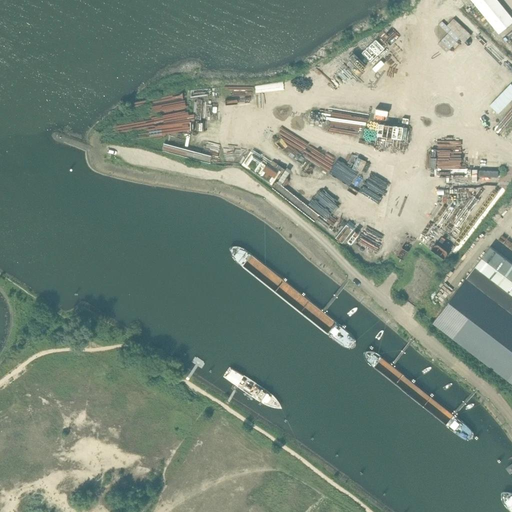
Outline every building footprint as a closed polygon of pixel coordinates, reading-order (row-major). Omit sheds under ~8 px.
[(511,22),(511,17),(498,0),(471,0),(499,34),(511,22)] [(432,6),(432,13),(438,13),(438,18),(443,18),(443,6),(432,6)] [(466,40),(479,26),(461,10),(449,24),(466,40)] [(380,24),(390,37),(396,32),(386,19),(380,24)] [(405,24),(398,30),(414,47),(420,41),(405,24)] [(376,27),(371,32),(396,58),(401,53),(376,27)] [(367,55),(376,48),(366,36),(357,43),(367,55)] [(488,45),(496,54),(502,48),(494,40),(488,45)] [(339,59),(328,59),(328,68),(338,69),(339,59)] [(299,72),(281,77),(283,85),(301,79),(299,72)] [(185,116),(213,116),(213,99),(185,100),(185,116)] [(375,114),(374,127),(400,131),(402,117),(375,114)] [(275,147),(275,139),(267,139),(265,137),(259,141),(252,138),(261,137),(260,126),(255,123),(252,125),(245,125),(239,131),(239,136),(234,140),(231,145),(240,150),(246,140),(253,144),(241,155),(251,160),(250,161),(259,166),(264,162),(264,168),(270,163),(266,171),(271,176),(279,162),(268,156),(267,152),(271,154),(275,147)] [(301,164),(308,153),(304,150),(297,161),(301,164)] [(282,163),(288,166),(291,157),(286,154),(282,163)] [(470,161),(433,160),(433,168),(470,169),(470,161)] [(352,180),(362,164),(357,161),(347,177),(352,180)] [(334,172),(336,167),(330,164),(327,169),(334,172)] [(511,263),(490,247),(433,321),(511,381),(511,263)] [(236,370),(230,367),(223,376),(229,381),(237,387),(263,404),(270,407),(275,409),(279,409),(282,409),(281,406),(279,404),(276,399),(271,394),(255,383),(243,375),(236,370)]
